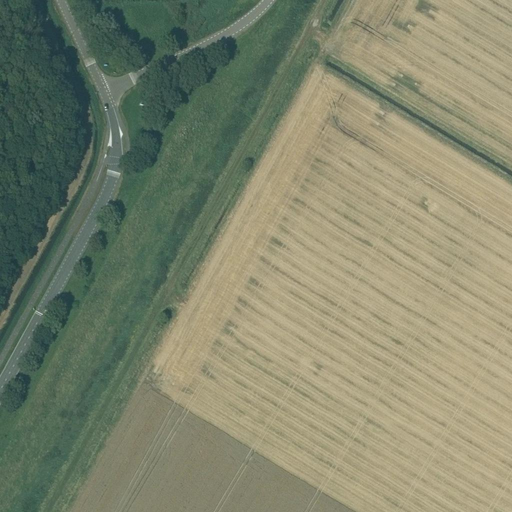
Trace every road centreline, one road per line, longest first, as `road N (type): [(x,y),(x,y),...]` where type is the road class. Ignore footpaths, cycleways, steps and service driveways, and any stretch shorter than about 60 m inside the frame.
road 1 (track): [(311,32),(45,511)]
road 2 (tertiary): [(0,391),(111,189),(117,162),(107,94)]
road 3 (tertiary): [(107,94),(225,39),(273,0)]
